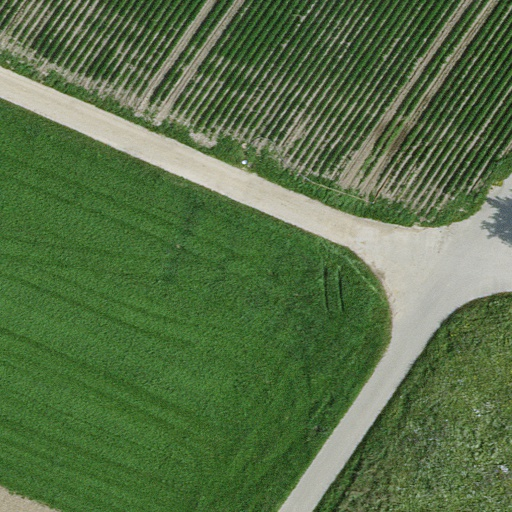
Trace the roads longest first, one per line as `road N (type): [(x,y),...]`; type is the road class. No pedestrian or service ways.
road 1 (track): [(454,281),(0,85)]
road 2 (track): [(511,196),(292,511)]
